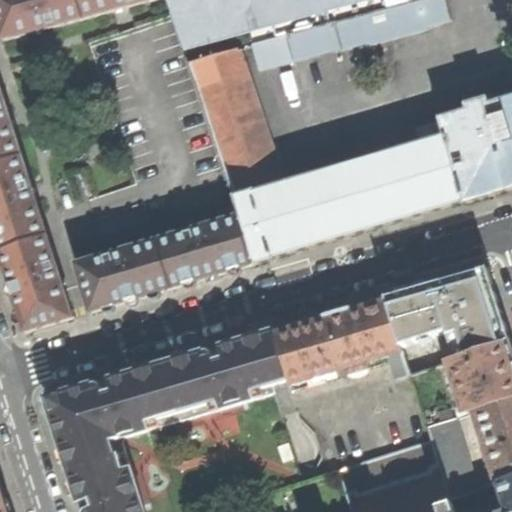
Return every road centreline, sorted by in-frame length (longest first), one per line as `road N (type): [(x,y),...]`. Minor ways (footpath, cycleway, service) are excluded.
road 1 (residential): [(508,226),(0,373)]
road 2 (residential): [(40,511),(0,384)]
